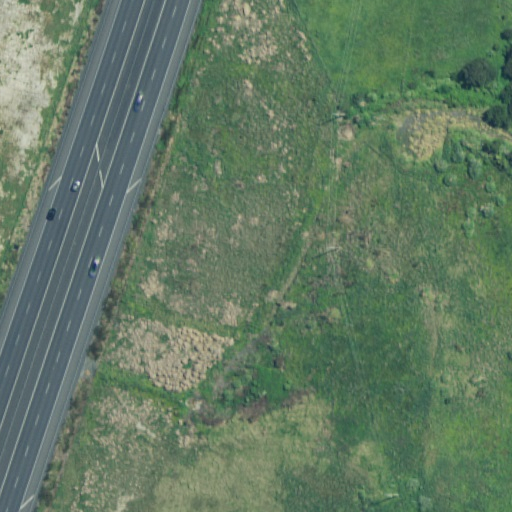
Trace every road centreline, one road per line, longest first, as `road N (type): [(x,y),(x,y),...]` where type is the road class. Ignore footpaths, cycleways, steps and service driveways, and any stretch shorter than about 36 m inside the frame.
road 1 (motorway): [(174,0),(3,511)]
road 2 (motorway): [(0,386),(129,0)]
